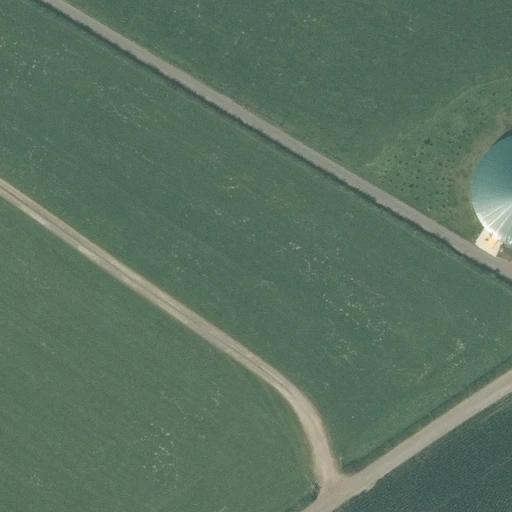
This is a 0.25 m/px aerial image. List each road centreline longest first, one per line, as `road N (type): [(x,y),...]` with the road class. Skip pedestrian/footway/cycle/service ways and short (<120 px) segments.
road 1 (track): [(511,268),(61,0)]
road 2 (track): [(344,497),(316,411),(0,191)]
road 3 (track): [(324,511),(511,390)]
